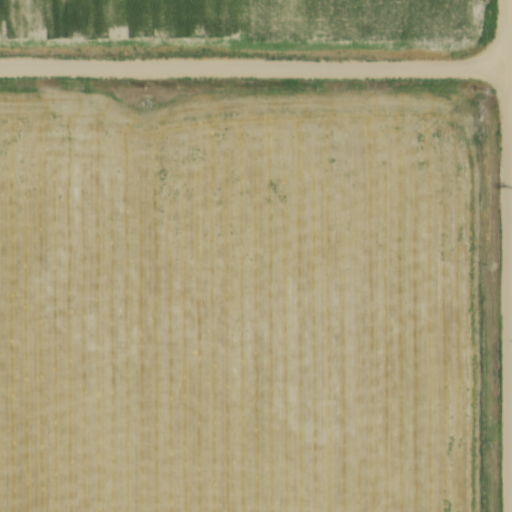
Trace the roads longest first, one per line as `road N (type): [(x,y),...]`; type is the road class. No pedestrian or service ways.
road 1 (tertiary): [(506,48),(475,67),(0,65)]
road 2 (residential): [(511,171),(506,48)]
